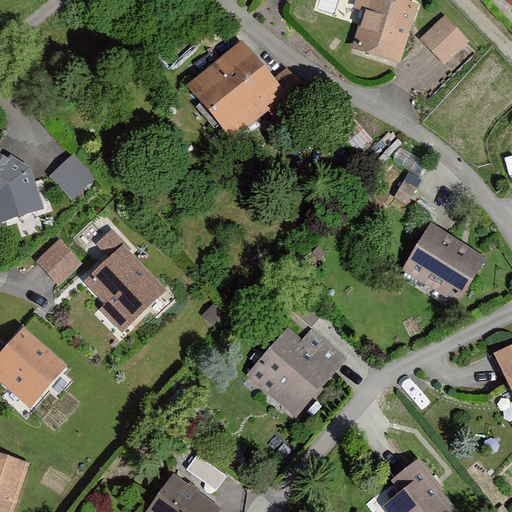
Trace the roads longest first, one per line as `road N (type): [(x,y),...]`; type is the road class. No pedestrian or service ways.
road 1 (residential): [(210,0),(365,111),(432,147),(511,239)]
road 2 (residential): [(511,313),(377,379),(273,511)]
